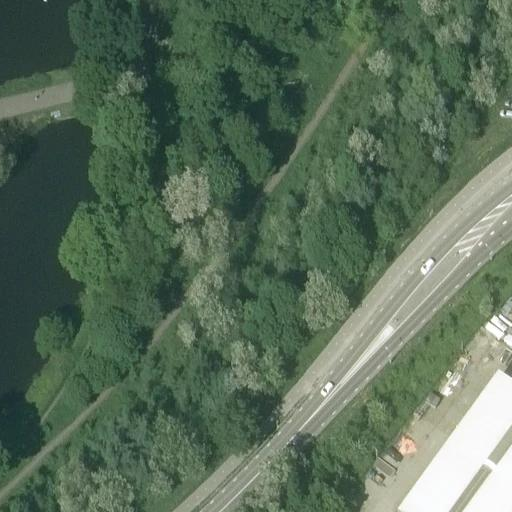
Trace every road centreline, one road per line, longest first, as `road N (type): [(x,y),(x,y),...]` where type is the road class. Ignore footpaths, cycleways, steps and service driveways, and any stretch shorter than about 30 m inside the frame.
road 1 (secondary): [(511,186),(448,242),(312,418)]
road 2 (secondary): [(312,418),(511,227)]
road 3 (track): [(0,109),(80,91),(133,65)]
road 4 (secondary): [(220,511),(312,418)]
